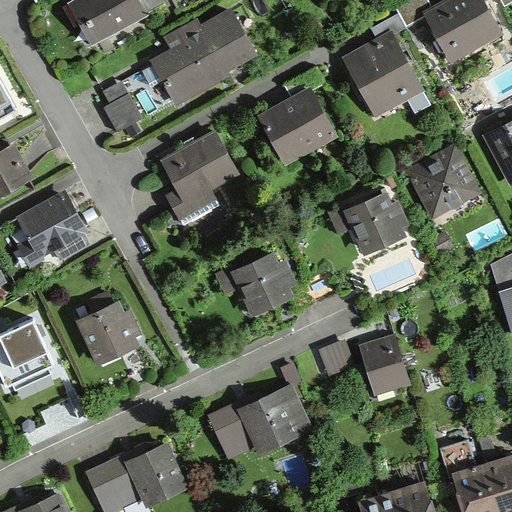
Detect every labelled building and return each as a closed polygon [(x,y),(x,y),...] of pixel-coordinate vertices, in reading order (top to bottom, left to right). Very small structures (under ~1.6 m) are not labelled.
[(144,16),(134,0),(81,0),(65,9),(88,48),(144,16)] [(501,36),(479,0),(450,0),(432,11),(425,0),(406,0),(393,8),(398,15),(405,29),(423,18),(451,65),(501,36)] [(253,58),(227,14),(200,30),(196,23),(164,42),(171,53),(151,64),(177,107),(217,83),(215,80),(253,58)] [(405,29),(398,15),(370,31),(376,41),(344,59),(376,116),(421,91),(391,37),(405,29)] [(289,100),(255,118),(283,168),(337,138),(311,92),(326,84),(317,68),(282,88),(289,100)] [(139,115),(121,85),(104,95),(111,107),(103,111),(114,130),(139,115)] [(511,122),(484,137),(510,186),(511,185),(511,122)] [(235,176),(213,136),(162,164),(178,192),(165,199),(184,233),(220,214),(207,191),(235,176)] [(0,199),(30,183),(11,148),(0,153),(0,199)] [(456,148),(409,172),(433,219),(480,195),(456,148)] [(84,237),(61,196),(15,223),(33,256),(23,261),(29,271),(42,263),(41,260),(54,253),(59,263),(86,248),(81,239),(84,237)] [(342,216),(339,209),(326,216),(337,237),(351,231),(363,256),(402,237),(399,230),(407,226),(396,203),(390,206),(385,196),(342,216)] [(511,255),(490,267),(499,293),(511,289),(511,255)] [(229,277),(225,270),(212,277),(223,299),(237,292),(249,317),(288,298),(285,291),(293,288),(282,264),(276,267),(271,257),(229,277)] [(511,289),(499,293),(497,294),(510,339),(511,338),(511,289)] [(124,317),(118,305),(75,326),(97,370),(140,349),(133,335),(139,332),(130,314),(124,317)] [(45,352),(39,340),(0,359),(0,369),(17,405),(60,383),(54,369),(60,366),(51,349),(45,352)] [(407,388),(392,340),(359,350),(375,399),(407,388)] [(342,345),(321,352),(328,373),(350,365),(342,345)] [(137,358),(125,365),(138,389),(150,383),(137,358)] [(261,395),(211,419),(230,458),(264,441),(268,451),(307,432),(287,390),(264,401),(261,395)] [(58,393),(46,399),(59,424),(71,418),(58,393)] [(448,475),(451,474),(463,511),(498,511),(483,464),(471,467),(458,427),(437,434),(443,450),(440,451),(448,475)] [(137,451),(87,475),(104,511),(108,511),(139,497),(144,507),(183,488),(163,446),(140,457),(137,451)] [(511,511),(511,454),(483,464),(498,511),(511,511)] [(355,480),(333,487),(337,500),(359,493),(355,480)] [(428,511),(419,483),(388,493),(394,511),(428,511)] [(29,502),(4,511),(65,511),(57,493),(31,504),(29,502)] [(394,511),(388,493),(357,503),(359,511),(394,511)]
